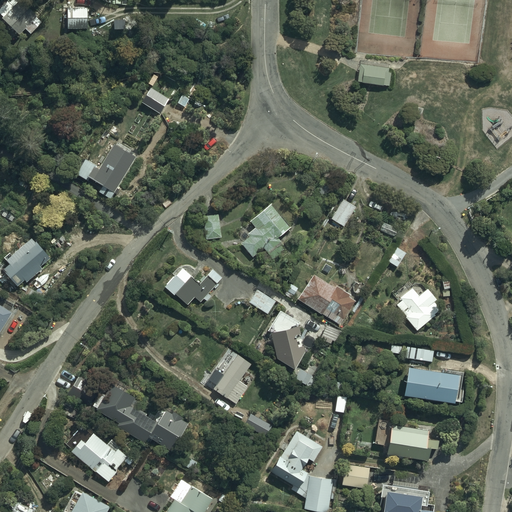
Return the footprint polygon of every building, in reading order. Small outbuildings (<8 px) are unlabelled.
[(361,0),(355,52),(413,59),(421,59),(481,65),(487,0),(361,0)] [(5,7),(0,11),(0,22),(16,39),(22,34),(27,39),(39,28),(33,23),(34,22),(15,2),(8,9),(5,7)] [(88,5),(68,5),(68,24),(88,24),(88,5)] [(387,70),(360,67),(359,86),(385,89),(387,70)] [(168,100),(151,89),(142,104),(160,116),(168,105),(172,104),(181,92),(176,89),(168,100)] [(113,195),(135,159),(114,146),(99,171),(84,162),(75,177),(85,183),(87,179),(102,188),(98,195),(110,203),(115,196),(113,195)] [(339,187),(323,179),(312,200),(323,206),(329,194),(334,197),(339,187)] [(357,203),(344,196),(332,217),(335,219),(333,223),(343,228),(357,203)] [(251,234),(242,240),(253,255),(265,246),(274,259),(282,252),(281,251),(284,249),(281,244),(284,241),(279,234),(291,225),(271,200),(250,217),(255,225),(248,230),(251,234)] [(218,212),(203,214),(207,238),(222,236),(218,212)] [(398,227),(383,221),(380,228),(394,235),(398,227)] [(25,284),(27,286),(42,272),(41,270),(53,260),(37,242),(35,244),(32,240),(12,257),(10,255),(4,260),(9,266),(2,272),(18,290),(25,284)] [(407,249),(397,244),(389,259),(398,264),(407,249)] [(200,282),(183,264),(177,271),(176,270),(167,280),(168,280),(166,283),(174,291),(176,290),(188,302),(195,294),(201,300),(204,296),(207,298),(211,294),(208,291),(214,286),(216,288),(219,284),(216,281),(223,275),(214,266),(208,272),(209,273),(200,282)] [(313,274),(296,300),(338,328),(355,303),(347,298),(349,296),(335,286),(334,287),(313,274)] [(402,296),(396,302),(406,314),(405,314),(417,329),(446,305),(428,284),(427,285),(423,281),(415,288),(413,285),(401,295),(402,296)] [(34,293),(27,286),(18,295),(24,302),(34,293)] [(277,300),(257,289),(249,303),(269,314),(277,300)] [(51,302),(36,292),(29,302),(44,312),(51,302)] [(7,305),(0,300),(0,337),(13,318),(3,312),(7,305)] [(268,337),(271,338),(277,364),(295,372),(305,358),(304,350),(302,351),(299,340),(300,340),(299,331),(300,329),(280,316),(268,337)] [(341,332),(324,327),(321,339),(337,344),(341,332)] [(432,352),(405,348),(404,360),(431,363),(432,352)] [(225,374),(213,389),(236,406),(249,389),(240,382),(253,365),(238,354),(231,364),(223,358),(216,367),(225,374)] [(442,376),(408,372),(404,400),(461,407),(462,397),(459,396),(462,377),(442,374),(442,376)] [(95,384),(79,374),(67,391),(83,402),(95,384)] [(137,400),(110,382),(92,411),(97,414),(96,415),(120,430),(118,434),(152,456),(157,447),(171,456),(188,429),(182,426),(183,423),(173,417),(173,418),(166,414),(163,419),(160,416),(154,425),(157,427),(156,429),(135,416),(140,410),(135,406),(136,404),(135,404),(137,400)] [(347,393),(337,392),(336,409),(343,410),(344,404),(346,404),(347,393)] [(363,397),(352,395),(350,411),(360,413),(363,397)] [(393,416),(379,414),(375,441),(388,443),(387,448),(429,455),(431,443),(438,444),(440,436),(428,434),(430,425),(392,419),(393,416)] [(94,477),(95,476),(107,487),(116,477),(114,476),(123,466),(128,471),(132,467),(119,455),(121,452),(111,444),(106,450),(83,428),(65,449),(94,477)] [(280,452),(270,468),(294,483),(292,486),(306,496),(305,507),(329,509),(333,475),(309,473),(307,471),(308,470),(302,466),(308,456),(314,459),(323,444),(297,428),(282,453),(280,452)] [(345,463),(343,483),(368,485),(370,465),(345,463)] [(381,491),(385,492),(384,510),(410,511),(434,511),(435,503),(428,503),(430,486),(383,479),(381,491)] [(203,511),(212,498),(183,480),(172,497),(175,499),(166,511),(196,511),(197,511),(198,511),(203,511)] [(81,492),(75,489),(63,511),(58,509),(56,511),(105,511),(111,503),(84,487),(81,492)]
